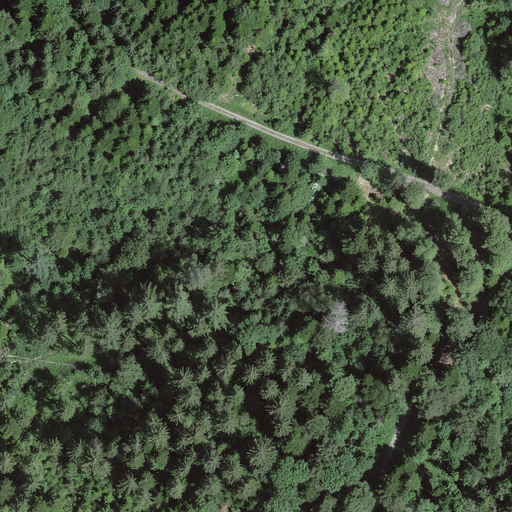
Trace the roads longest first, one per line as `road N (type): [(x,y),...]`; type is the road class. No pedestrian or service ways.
road 1 (track): [(511,238),(499,219),(437,188),(286,139),(128,65),(87,0)]
road 2 (track): [(374,511),(407,411),(511,274)]
road 3 (track): [(0,129),(147,74)]
